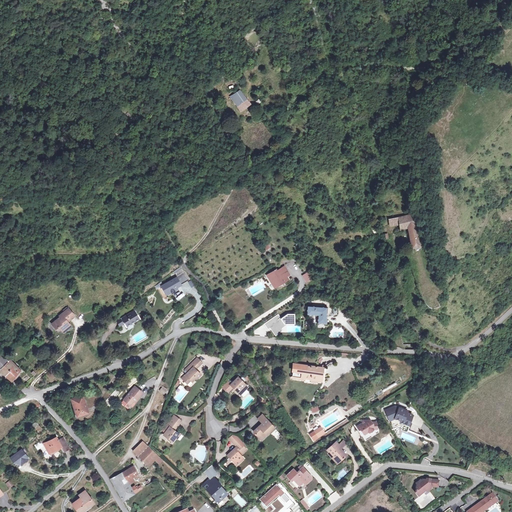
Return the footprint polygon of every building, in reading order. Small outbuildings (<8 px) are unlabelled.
[(240,90),(231,97),(242,112),(251,104),(240,90)] [(406,220),(406,216),(389,220),(390,226),(400,224),(407,223),(406,220)] [(406,220),(407,223),(408,228),(412,249),(421,247),(415,219),(406,220)] [(285,280),(284,278),(287,276),(288,275),(284,268),(276,273),(275,272),(267,277),(269,280),(270,280),(275,287),(281,283),(285,280)] [(308,273),(303,276),(307,282),(312,279),(308,273)] [(176,278),(162,286),(166,293),(170,291),(171,292),(175,290),(177,289),(176,288),(180,285),(189,281),(185,274),(176,278)] [(284,278),(285,280),(281,283),(282,284),(289,280),(287,276),(284,278)] [(326,324),(327,308),(307,306),(307,314),(318,315),(317,323),(326,324)] [(140,318),(134,309),(115,320),(119,325),(123,323),(126,327),(140,318)] [(64,330),(66,332),(70,328),(66,324),(71,319),(64,311),(55,319),(57,320),(50,326),(54,331),(58,329),(61,332),(64,330)] [(280,330),(281,327),(290,319),(295,319),(294,314),(288,314),(281,318),(278,314),(265,324),(268,329),(271,327),(276,333),(280,330)] [(295,324),(295,319),(290,319),(281,327),(280,330),(276,333),(271,327),(270,328),(276,335),(282,331),(282,328),(287,324),(295,324)] [(15,371),(5,361),(0,355),(0,373),(6,380),(9,381),(17,373),(15,371)] [(5,361),(15,371),(17,369),(7,358),(5,361)] [(182,378),(185,381),(189,378),(191,380),(192,381),(196,378),(201,374),(195,369),(194,368),(196,366),(197,367),(199,365),(195,360),(187,368),(189,371),(188,372),(182,378)] [(311,376),(311,378),(311,379),(321,380),(323,368),(294,365),(293,379),(304,380),(305,377),(305,376),(311,376)] [(238,377),(231,385),(225,390),(228,394),(234,388),(240,394),(248,387),(238,377)] [(225,390),(231,385),(227,381),(221,387),(225,390)] [(136,398),(137,399),(143,393),(134,385),(123,398),(130,404),(134,400),(136,398)] [(6,388),(3,393),(12,399),(15,395),(6,388)] [(115,389),(101,405),(103,407),(104,407),(119,392),(116,389),(115,389)] [(88,413),(82,396),(71,399),(77,416),(88,413)] [(245,409),(241,405),(228,410),(231,417),(242,412),(245,409)] [(395,405),(386,410),(390,420),(395,417),(401,419),(401,421),(405,422),(404,424),(409,425),(410,425),(412,421),(410,421),(413,413),(407,411),(408,410),(399,406),(399,407),(395,405)] [(171,418),(177,423),(180,420),(173,415),(171,418)] [(263,423),(267,419),(263,415),(259,418),(263,423)] [(177,423),(171,418),(166,425),(169,427),(163,435),(172,441),(175,437),(178,433),(173,430),(172,429),(174,427),(175,428),(178,424),(177,423)] [(254,431),(259,438),(264,433),(266,435),(269,432),(271,433),(276,429),(267,419),(263,423),(254,431)] [(356,425),(359,428),(360,428),(364,433),(367,430),(370,431),(373,429),(373,427),(377,426),(376,421),(371,422),(369,419),(367,420),(366,419),(356,425)] [(327,431),(320,421),(317,423),(324,433),(327,431)] [(283,437),(276,429),(271,433),(278,441),(283,437)] [(237,446),(234,449),(228,455),(230,457),(232,459),(236,464),(243,458),(241,455),(246,449),(243,445),(244,444),(239,439),(236,436),(232,441),(234,443),(237,446)] [(58,440),(56,437),(43,443),(49,454),(61,447),(64,452),(69,449),(63,437),(58,440)] [(138,456),(148,446),(142,441),(132,451),(138,456)] [(201,444),(200,442),(189,451),(187,464),(199,465),(200,464),(202,463),(203,461),(204,458),(205,456),(205,453),(204,450),(204,447),(203,445),(201,444)] [(327,451),(329,453),(332,456),(333,455),(339,461),(340,459),(341,460),(344,457),(346,455),(340,448),(341,447),(339,445),(337,442),(327,451)] [(153,451),(148,446),(138,456),(146,465),(156,454),(153,451)] [(17,459),(20,463),(27,458),(21,450),(14,455),(17,459)] [(332,456),(329,453),(328,454),(336,463),(339,461),(333,455),(332,456)] [(163,461),(156,454),(146,465),(148,467),(155,460),(160,464),(163,461)] [(14,461),(13,462),(17,467),(28,459),(27,458),(20,463),(17,459),(14,461)] [(128,469),(111,480),(123,500),(143,488),(141,485),(136,487),(135,485),(131,488),(128,484),(134,480),(132,477),(138,474),(132,464),(126,467),(128,469)] [(297,471),(296,470),(295,470),(293,468),(286,475),(291,480),(293,478),(299,485),(303,481),(304,480),(303,479),(309,473),(304,468),(304,467),(302,467),(297,471)] [(311,476),(309,473),(303,479),(304,480),(303,481),(304,482),(307,483),(311,478),(311,476)] [(207,489),(217,480),(213,476),(203,485),(207,489)] [(428,487),(430,490),(432,489),(433,486),(439,487),(440,479),(427,477),(427,479),(424,478),(422,480),(421,478),(417,482),(418,483),(417,492),(420,495),(423,493),(424,492),(424,490),(428,487)] [(220,484),(217,480),(207,489),(212,496),(213,496),(215,498),(214,499),(217,503),(222,499),(220,497),(226,492),(219,485),(220,484)] [(261,499),(264,503),(266,501),(269,503),(278,495),(280,496),(286,502),(290,499),(276,484),(261,499)] [(70,500),(78,511),(81,511),(90,506),(93,503),(84,490),(70,500)] [(493,492),(480,501),(486,509),(499,499),(498,498),(496,495),(493,492)] [(266,501),(264,503),(267,507),(280,496),(278,495),(269,503),(266,501)] [(481,511),(486,509),(480,501),(477,504),(478,505),(478,507),(478,508),(477,509),(479,511),(481,511)]
